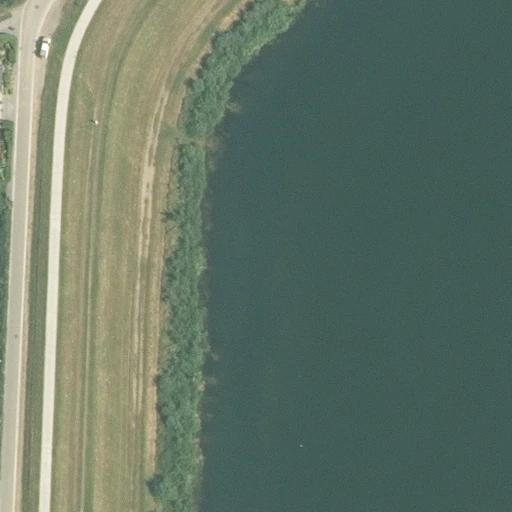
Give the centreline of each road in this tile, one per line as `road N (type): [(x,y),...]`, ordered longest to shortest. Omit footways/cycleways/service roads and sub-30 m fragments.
road 1 (track): [(135,511),(143,208),(158,99),(190,39),(227,0)]
road 2 (unclassified): [(8,511),(27,75),(38,27)]
road 3 (track): [(98,118),(79,511)]
road 4 (track): [(148,0),(112,55),(98,118)]
